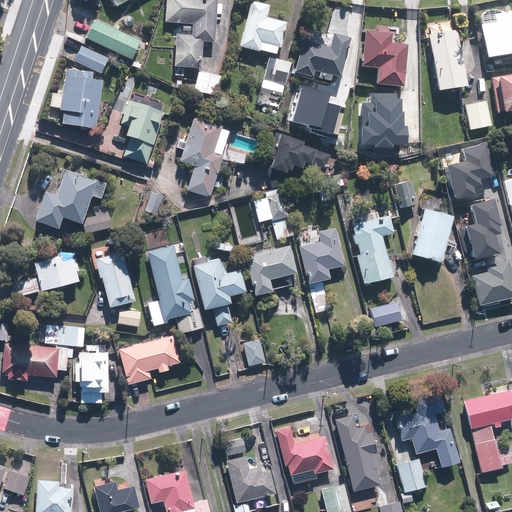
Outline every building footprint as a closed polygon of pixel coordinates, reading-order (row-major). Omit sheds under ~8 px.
[(201,67),(202,40),(214,41),(216,0),(165,0),(164,21),(193,23),(192,34),(176,33),(174,65),(201,67)] [(258,49),(258,48),(275,52),(277,45),(280,46),(286,21),(266,16),(269,4),(252,0),(250,0),(239,45),(258,49)] [(511,18),(480,24),(486,55),(511,50),(511,18)] [(140,39),(96,19),(87,38),(132,58),(140,39)] [(406,42),(391,40),(392,31),(364,28),(360,65),(377,66),(375,81),(402,84),(406,42)] [(456,28),(428,33),(438,89),(466,84),(456,28)] [(314,69),(320,70),(318,76),(330,79),(331,73),(340,76),(350,37),(333,32),(329,45),(303,39),(294,71),(312,75),(314,69)] [(107,57),(80,45),(74,60),(101,72),(107,57)] [(278,108),(290,61),(270,55),(257,102),(278,108)] [(60,108),(64,109),(62,122),(96,127),(102,79),(91,77),(92,71),(65,68),(60,108)] [(220,75),(198,70),(194,90),(216,95),(220,75)] [(511,71),(497,75),(497,76),(491,77),(497,112),(511,109),(511,71)] [(162,81),(149,77),(146,90),(159,93),(162,81)] [(163,111),(159,109),(159,108),(128,98),(121,123),(128,125),(125,134),(129,136),(123,156),(146,163),(153,143),(163,111)] [(490,125),(485,100),(464,104),(469,129),(490,125)] [(337,136),(344,110),(319,103),(312,130),(337,136)] [(179,160),(194,165),(186,188),(208,196),(222,155),(220,154),(228,130),(221,127),(221,125),(193,116),(179,160)] [(270,163),(265,165),(270,186),(294,181),(290,166),(291,162),(301,166),(303,160),(325,167),(330,152),(301,142),(301,140),(276,131),(268,155),(272,157),(270,163)] [(453,201),(477,195),(475,187),(483,185),(481,179),(496,175),(495,169),(497,169),(490,141),(480,143),(481,145),(462,149),(465,162),(444,167),(453,201)] [(93,177),(93,178),(65,168),(56,192),(44,188),(34,218),(58,226),(62,214),(81,221),(91,193),(100,196),(105,181),(93,177)] [(343,186),(340,173),(332,175),(334,188),(343,186)] [(416,202),(410,179),(393,184),(400,207),(416,202)] [(264,192),(266,197),(252,200),(258,221),(271,217),(277,238),(292,234),(279,188),(264,192)] [(162,196),(151,192),(145,209),(156,213),(162,196)] [(502,225),(495,198),(468,205),(473,224),(458,228),(465,254),(471,252),(473,260),(501,253),(496,235),(502,233),(500,226),(502,225)] [(93,207),(96,217),(82,220),(85,232),(112,226),(106,204),(93,207)] [(439,259),(452,214),(424,206),(411,252),(439,259)] [(391,274),(381,234),(393,231),(388,213),(352,223),(360,254),(355,255),(362,281),(391,274)] [(299,244),(307,282),(330,277),(327,267),(343,264),(334,226),(317,230),(320,240),(299,244)] [(179,332),(204,326),(198,306),(190,309),(187,299),(193,298),(188,277),(182,278),(173,244),(147,251),(160,298),(147,302),(153,325),(170,320),(169,316),(175,315),(179,332)] [(271,289),(268,278),(295,270),(288,244),(244,255),(254,293),(271,289)] [(109,305),(134,299),(122,251),(97,257),(109,305)] [(16,296),(78,278),(76,269),(78,268),(75,255),(61,259),(60,254),(32,262),(36,276),(13,283),(16,296)] [(232,321),(227,301),(230,301),(228,293),(244,289),(239,268),(222,272),(219,257),(192,264),(203,307),(212,305),(217,325),(232,321)] [(511,297),(511,271),(509,260),(486,265),(488,272),(472,275),(480,306),(511,297)] [(325,292),(311,295),(315,313),(328,310),(325,292)] [(395,301),(370,308),(376,325),(400,318),(395,301)] [(119,309),(117,322),(138,324),(139,311),(119,309)] [(83,327),(45,324),(44,342),(82,345),(83,327)] [(168,368),(167,364),(179,360),(172,334),(118,348),(124,370),(128,383),(150,377),(148,369),(157,366),(159,371),(168,368)] [(264,361),(259,338),(242,342),(248,365),(264,361)] [(55,344),(55,346),(4,342),(2,370),(8,370),(7,378),(26,379),(27,372),(55,375),(56,368),(66,369),(68,345),(55,344)] [(101,401),(101,390),(108,390),(107,351),(104,351),(104,343),(86,343),(86,351),(81,351),(81,360),(74,361),(74,380),(80,380),(80,401),(101,401)] [(511,399),(509,387),(462,399),(469,427),(511,416),(511,399)] [(412,398),(416,411),(395,418),(401,439),(410,436),(414,452),(435,446),(440,465),(458,460),(448,426),(438,429),(433,411),(444,408),(438,390),(412,398)] [(375,465),(379,464),(370,430),(366,431),(364,424),(356,426),(353,413),(334,418),(352,489),(379,483),(375,465)] [(511,461),(508,449),(497,452),(490,424),(470,429),(480,471),(500,466),(500,464),(511,461)] [(324,434),(293,442),(289,425),(275,429),(285,464),(288,464),(290,473),(312,468),(313,472),(332,467),(324,434)] [(223,441),(226,454),(245,450),(242,437),(223,441)] [(236,501),(275,491),(269,468),(261,470),(259,464),(248,467),(245,454),(225,459),(236,501)] [(426,484),(418,457),(395,463),(403,491),(426,484)] [(150,502),(163,499),(165,511),(209,511),(206,497),(193,500),(185,468),(144,478),(150,502)] [(30,476),(10,469),(4,486),(23,493),(30,476)] [(70,511),(71,487),(58,486),(58,479),(37,478),(35,511),(70,511)] [(115,479),(93,484),(99,511),(109,511),(139,505),(134,484),(117,488),(115,479)] [(350,511),(343,482),(320,487),(326,511),(350,511)] [(402,501),(412,499),(410,491),(400,494),(402,501)] [(236,503),(238,511),(240,511),(249,510),(247,500),(236,503)] [(401,511),(398,500),(379,505),(380,511),(401,511)]
